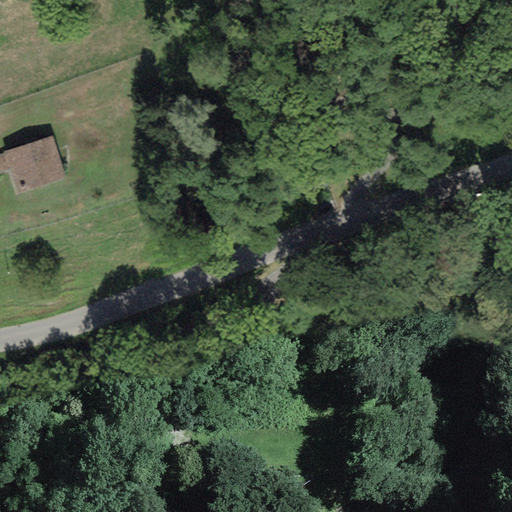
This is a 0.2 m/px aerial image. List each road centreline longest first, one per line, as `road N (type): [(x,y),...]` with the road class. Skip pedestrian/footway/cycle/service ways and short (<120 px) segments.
road 1 (tertiary): [(511,165),(312,231),(91,319),(0,340)]
road 2 (track): [(317,475),(235,463),(190,442),(166,416),(159,393),(195,336),(301,261),(312,231)]
